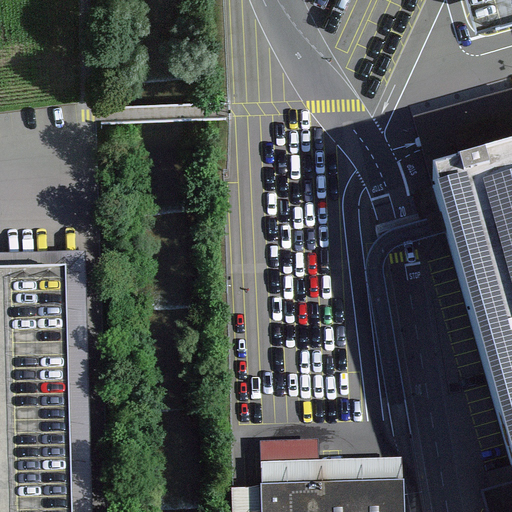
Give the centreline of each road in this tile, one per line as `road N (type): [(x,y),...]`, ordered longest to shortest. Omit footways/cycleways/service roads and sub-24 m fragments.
road 1 (unknown): [(511,106),(367,152)]
road 2 (track): [(102,132),(98,0)]
